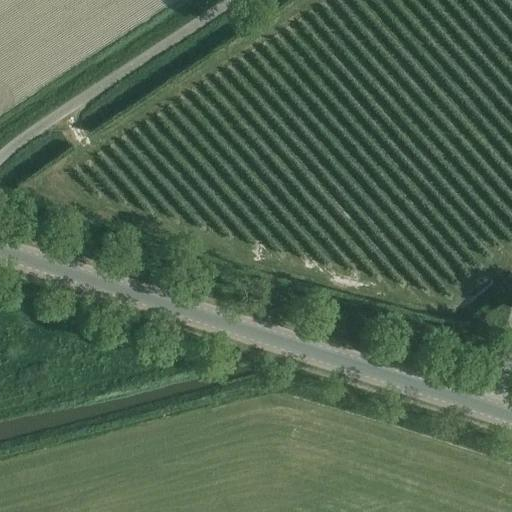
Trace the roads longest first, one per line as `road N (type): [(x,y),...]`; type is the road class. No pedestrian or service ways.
road 1 (secondary): [(511,418),(0,250)]
road 2 (unclassified): [(0,158),(238,0)]
